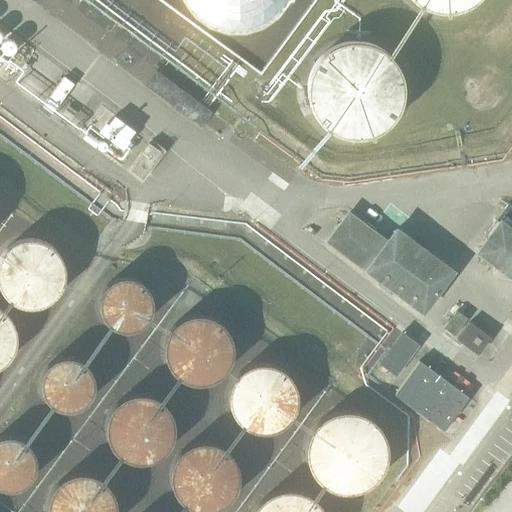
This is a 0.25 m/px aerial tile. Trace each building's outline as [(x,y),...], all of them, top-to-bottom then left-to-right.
[(188,0),(198,25),(234,24),(296,0),(188,0)] [(412,0),(413,1),(417,4),(422,6),(425,8),(428,9),(432,10),(437,11),(440,12),(446,12),(451,12),(456,11),(461,9),(465,8),(469,5),(474,3),(476,0),(412,0)] [(403,90),(403,88),(403,86),(403,82),(402,79),(402,77),(401,74),(400,72),(399,69),(398,65),(395,61),(394,59),(392,57),(389,54),(385,50),(383,48),(378,45),(373,43),(368,41),(363,40),(358,39),(354,39),(349,40),(344,40),(339,42),(335,43),(331,45),(326,48),(323,50),(319,54),(316,58),(313,62),(311,65),(309,68),(309,70),(308,73),(307,77),(306,78),(306,80),(305,84),(305,85),(305,89),(305,93),(306,94),(306,96),(306,100),(307,103),(309,106),(309,108),(311,111),(313,116),(316,119),(317,120),(320,124),(324,127),(327,129),(332,132),(337,134),(340,135),(343,136),(347,137),(350,137),(356,137),(359,137),(364,136),(370,135),(374,133),(378,132),(382,129),(385,127),(389,123),(392,119),(395,116),(397,112),(400,107),(401,102),(402,99),(403,95),(403,93),(403,90)] [(213,111),(155,68),(143,85),(201,128),(213,111)] [(64,77),(42,106),(51,113),(73,84),(64,77)] [(127,140),(134,131),(114,116),(107,125),(127,140)] [(511,277),(511,211),(505,206),(483,235),(487,238),(477,251),(491,262),(492,263),(492,264),(492,268),(504,271),(503,272),(504,273),(505,272),(511,277)] [(452,271),(395,229),(386,242),(347,213),(327,241),(422,312),(452,271)] [(58,292),(59,289),(60,288),(61,285),(62,282),(63,279),(64,278),(64,275),(64,272),(64,269),(64,268),(63,265),(62,261),(62,259),(60,257),(59,254),(58,253),(56,250),(54,248),(52,246),(49,243),(45,241),(41,240),(36,238),(34,238),(29,238),(26,238),(22,239),(19,240),(16,241),(12,243),(10,244),(6,247),(3,250),(1,254),(0,255),(0,289),(1,290),(2,293),(4,295),(6,297),(8,299),(11,301),(13,302),(16,303),(19,305),(21,305),(24,306),(27,306),(30,306),(33,306),(36,306),(39,305),(42,304),(44,303),(47,302),(50,300),(52,298),(54,296),(56,294),(58,292)] [(152,303),(151,300),(151,297),(151,296),(150,293),(149,291),(147,288),(146,286),(144,284),(142,283),(140,281),(138,280),(135,279),(133,278),(129,277),(128,277),(125,276),(123,276),(120,277),(118,277),(116,278),(113,279),(110,281),(108,282),(106,284),(105,286),(103,288),(102,290),(100,292),(100,295),(99,296),(99,299),(98,301),(98,304),(98,306),(99,309),(100,312),(101,315),(102,317),(104,320),(106,322),(108,323),(111,326),(113,327),(117,328),(119,329),(122,330),(124,330),(127,330),(129,329),(132,329),(134,328),(137,327),(139,326),(141,324),(143,322),(145,321),(147,319),(148,316),(149,314),(150,312),(151,309),(152,305),(152,303)] [(12,321),(11,319),(9,316),(7,314),(4,311),(1,308),(0,307),(0,365),(0,366),(3,364),(6,361),(8,359),(10,356),(11,355),(11,354),(13,351),(14,348),(15,344),(16,341),(16,338),(16,337),(16,335),(16,332),(15,330),(14,327),(14,325),(13,323),(12,321)] [(454,335),(466,318),(456,310),(443,327),(454,335)] [(231,341),(231,339),(230,336),(229,334),(228,332),(225,328),(224,326),(220,323),(218,321),(216,319),(213,318),(210,317),(208,316),(205,315),(202,314),(199,314),(196,314),(193,315),(190,315),(187,316),(184,317),(182,318),(179,320),(176,323),(173,325),(171,327),(170,329),(168,332),(167,334),(166,337),(165,340),(164,343),(164,346),(164,349),(164,350),(164,353),(165,356),(166,360),(167,363),(169,367),(171,369),(173,372),(175,374),(176,375),(178,377),(182,379),(185,380),(189,382),(192,382),(196,383),(199,383),(203,382),(206,382),(211,380),(213,379),(217,377),(220,375),(222,373),(225,370),(227,368),(228,365),(230,361),(230,360),(231,357),(232,354),(232,351),(232,347),(232,344),(231,341)] [(489,338),(468,322),(457,337),(477,353),(489,338)] [(395,375),(418,344),(401,332),(378,362),(395,375)] [(67,410),(71,409),(75,409),(78,407),(81,406),(83,404),(85,402),(88,400),(89,397),(91,394),(92,392),(93,389),(93,388),(93,385),(93,381),(93,377),(92,375),(91,371),(89,368),(86,365),(83,362),(80,360),(78,359),(75,358),(72,357),(68,356),(65,356),(63,357),(59,358),(56,358),(53,360),(50,362),(47,365),(45,367),(43,370),(42,374),(41,376),(40,380),(40,382),(40,384),(40,388),(41,389),(42,392),(42,393),(43,395),(45,399),(48,402),(50,404),(54,406),(57,408),(61,409),(65,410),(67,410)] [(468,397),(418,361),(394,394),(443,430),(468,397)] [(294,384),(293,381),(291,378),(289,376),(287,374),(285,371),(283,369),(281,368),(278,366),(276,365),(273,364),(270,363),(267,363),(264,362),(261,362),(258,362),(255,363),(252,364),(250,365),(247,366),(244,367),(242,369),(239,371),(237,373),(235,375),(234,377),(232,380),(231,382),(230,385),(229,388),(228,391),(228,394),(228,397),(228,400),(228,403),(228,404),(229,407),(230,410),(231,411),(232,414),(235,417),(237,420),(239,422),(242,425),(245,426),(248,428),(253,430),(256,430),(258,431),(261,431),(264,431),(267,431),(272,430),(274,429),(278,427),(281,425),(285,423),(286,422),(288,420),(290,417),(290,416),(292,414),(293,411),(294,408),(295,405),(296,404),(296,401),(296,398),(296,397),(296,394),(296,392),(296,391),(295,388),(294,385),(294,384)] [(173,433),(174,430),(174,427),(174,424),(173,421),(172,418),(171,414),(169,411),(167,407),(165,405),(162,402),(160,400),(156,398),(153,396),(151,395),(146,394),(143,394),(140,393),(137,393),(133,394),(129,395),(126,396),(123,397),(121,399),(118,401),(115,403),(113,406),(111,408),(109,411),(107,414),(106,417),(106,420),(105,422),(105,425),(105,427),(105,430),(105,433),(106,436),(107,441),(108,443),(110,446),(112,449),(114,452),(116,454),(119,456),(122,458),(125,459),(128,461),(132,462),(135,462),(138,462),(141,462),(145,462),(148,461),(151,460),(154,459),(156,458),(159,456),(162,453),(165,451),(167,448),(169,445),(170,443),(172,440),(172,437),(173,434),(173,433)] [(384,463),(385,462),(386,458),(386,453),(386,448),(386,445),(385,442),(385,441),(384,438),(383,436),(381,432),(380,429),(378,426),(375,423),(371,419),(368,418),(364,415),(360,413),(357,412),(352,411),(349,411),(344,411),(339,411),(335,412),(332,413),(327,415),(323,417),(320,419),(317,422),(315,425),(313,427),(310,431),(309,434),(307,439),(306,442),(306,443),(305,447),(305,448),(305,450),(305,453),(305,456),(305,458),(306,461),(307,464),(308,467),(309,470),(312,474),(314,477),(316,479),(319,482),(323,485),(326,487),(330,489),(333,490),(336,491),(340,491),(343,492),(348,492),(349,492),(354,491),(357,490),(360,489),(364,487),(367,486),(371,483),(374,481),(376,479),(378,476),(380,473),(382,469),(383,466),(384,463)] [(35,465),(35,462),(35,459),(34,457),(33,453),(32,450),(31,448),(29,446),(28,444),(26,442),(24,441),(22,439),(19,438),(16,437),(13,436),(10,436),(8,436),(5,436),(3,436),(0,437),(0,436),(0,487),(2,489),(5,489),(7,489),(10,489),(13,489),(15,488),(19,487),(21,486),(23,485),(25,483),(27,481),(29,479),(31,477),(32,475),(33,472),(34,469),(34,468),(35,465)] [(238,471),(237,468),(236,464),(235,460),(233,458),(232,455),(230,453),(228,451),(226,449),(223,447),(221,446),(217,444),(214,443),(211,442),(208,441),(205,441),(202,441),(199,441),(197,442),(194,442),(190,444),(187,445),(184,447),(182,449),(179,452),(177,454),(175,456),(174,459),(173,460),(172,463),(171,464),(170,467),(170,470),(169,473),(169,477),(170,479),(170,482),(171,484),(172,487),(173,491),(176,495),(177,497),(179,500),(182,502),(185,504),(188,506),(190,507),(193,508),(196,509),(199,509),(203,510),(208,509),(211,509),(215,508),(219,506),(221,505),(224,503),(227,500),(229,498),(232,495),(234,492),(235,489),(236,487),(237,484),(237,482),(238,480),(238,478),(238,475),(238,471)] [(115,511),(115,508),(115,505),(115,502),(115,500),(114,498),(113,495),(112,492),(110,488),(107,485),(105,482),(104,481),(102,480),(101,479),(100,478),(97,476),(93,474),(89,473),(85,472),(80,472),(77,473),(74,473),(71,474),(69,475),(66,476),(62,478),(59,481),(56,483),(54,485),(52,489),(50,492),(48,497),(48,499),(47,501),(47,502),(47,505),(47,507),(47,510),(47,511),(115,511)] [(325,511),(322,507),(320,504),(317,501),(314,498),(311,496),(307,493),(302,491),(299,490),(295,489),(292,489),(287,489),(282,489),(277,490),(274,491),(270,493),(267,495),(263,498),(261,500),(260,501),(257,503),(255,506),(253,510),(251,511),(325,511)]
